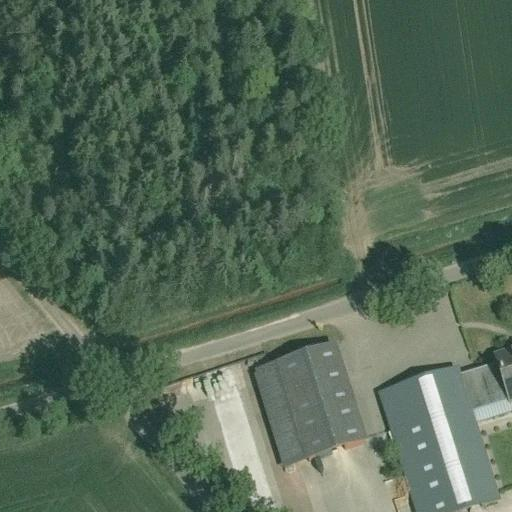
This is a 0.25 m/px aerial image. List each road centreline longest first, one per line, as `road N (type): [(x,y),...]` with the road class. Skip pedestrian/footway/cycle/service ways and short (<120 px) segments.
road 1 (residential): [(114,390),(511,264)]
road 2 (unclassified): [(0,254),(114,390)]
road 3 (unclassified): [(114,390),(211,511)]
